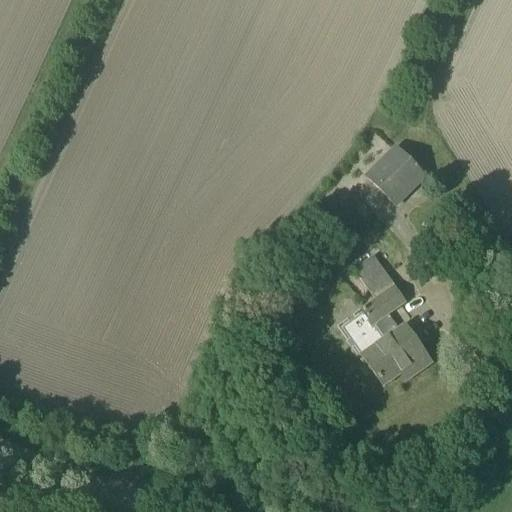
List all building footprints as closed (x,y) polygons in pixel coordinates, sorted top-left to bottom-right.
[(369,179),(398,208),(427,180),(399,151),(369,179)] [(395,291),(362,314),(372,328),(394,313),(405,306),(395,291)] [(383,345),(406,329),(394,313),(372,328),(383,345)] [(406,329),(383,345),(363,359),(384,389),(401,377),(405,384),(431,366),(406,329)] [(0,500),(4,503),(9,493),(0,488),(0,500)]
